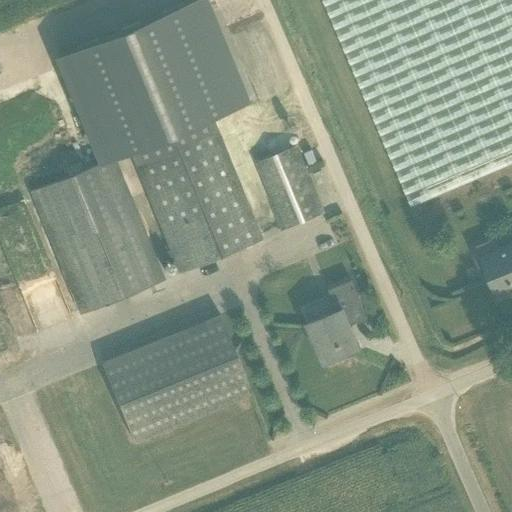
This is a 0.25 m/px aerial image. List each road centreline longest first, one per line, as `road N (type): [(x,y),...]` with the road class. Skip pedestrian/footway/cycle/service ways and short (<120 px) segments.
road 1 (unclassified): [(433,382),(273,0)]
road 2 (unclassified): [(433,382),(117,511)]
road 3 (unclassified): [(433,382),(479,511)]
